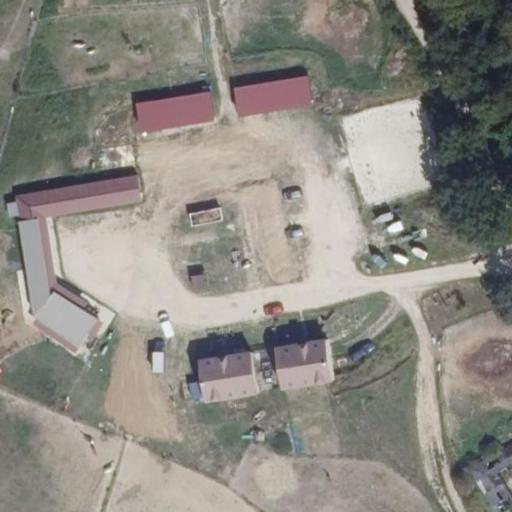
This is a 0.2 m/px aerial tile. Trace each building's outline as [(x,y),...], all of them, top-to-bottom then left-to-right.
[(311,104),(306,76),(233,88),(238,116),(311,104)] [(213,121),(209,91),(137,102),(141,131),(213,121)] [(423,93),(337,116),(362,210),(448,187),(423,93)] [(76,349),(101,312),(60,285),(49,215),(146,200),(142,174),(15,195),(35,322),(76,349)] [(190,275),(192,291),(208,288),(206,273),(190,275)] [(328,341),(200,361),(207,401),(334,381),(328,341)] [(511,444),(472,468),(497,511),(505,511),(511,508),(511,496),(499,475),(511,467),(511,444)]
